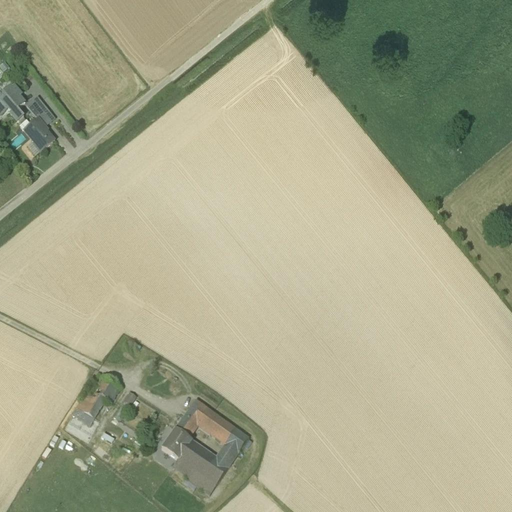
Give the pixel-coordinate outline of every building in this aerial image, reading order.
[(11,90),(0,98),(0,117),(1,118),(2,118),(8,113),(11,116),(10,116),(10,117),(15,123),(16,123),(17,123),(19,125),(24,121),(17,113),(25,107),(17,97),(19,95),(14,89),(12,91),(11,90)] [(26,110),(37,122),(38,122),(45,130),(55,122),(37,101),(26,110)] [(30,129),(24,134),(34,146),(35,146),(43,155),(55,144),(44,132),(45,131),(45,130),(38,122),(37,122),(30,129)] [(20,130),(24,134),(30,129),(26,124),(20,130)] [(35,146),(34,146),(27,152),(34,161),(43,155),(35,146)] [(121,391),(98,378),(72,419),(90,430),(105,404),(111,408),(121,391)] [(129,396),(114,419),(121,424),(136,400),(129,396)] [(248,442),(195,404),(184,420),(197,429),(225,449),(216,461),(192,445),(178,464),(173,471),(187,480),(186,483),(209,499),(248,442)] [(197,429),(184,420),(161,452),(178,464),(192,445),(188,442),(197,429)]
